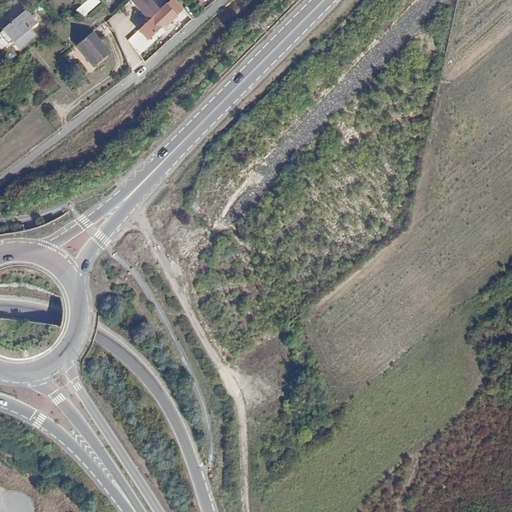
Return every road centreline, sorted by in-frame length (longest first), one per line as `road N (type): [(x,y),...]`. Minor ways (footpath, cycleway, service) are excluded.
road 1 (unknown): [(167,258),(290,148),(433,0)]
road 2 (track): [(295,511),(206,323),(167,258),(119,215)]
road 3 (primary): [(208,511),(179,425),(136,363),(81,323),(0,306)]
road 4 (track): [(511,295),(463,337),(403,511)]
road 5 (secondary): [(157,166),(320,0)]
road 6 (primary): [(159,511),(77,386),(66,351)]
road 7 (primary): [(30,372),(97,447),(140,511)]
road 8 (primary): [(0,401),(66,439),(127,511)]
road 9 (secondary): [(157,166),(39,252)]
road 10 (secondary): [(72,279),(157,166)]
